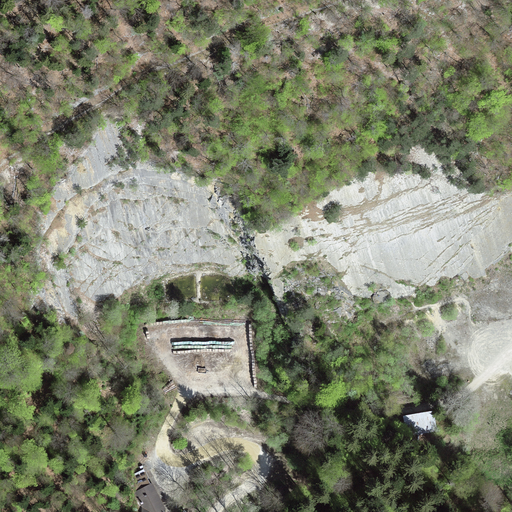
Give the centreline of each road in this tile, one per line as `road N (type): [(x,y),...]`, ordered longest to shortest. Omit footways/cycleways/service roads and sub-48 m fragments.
road 1 (track): [(333,408),(216,388),(183,396),(159,443),(168,462),(237,443),(264,456),(260,477),(221,511)]
road 2 (track): [(0,162),(153,66),(325,0)]
road 3 (track): [(183,396),(157,337),(196,331),(234,331),(243,392)]
road 4 (track): [(333,408),(373,411),(445,399),(511,350)]
